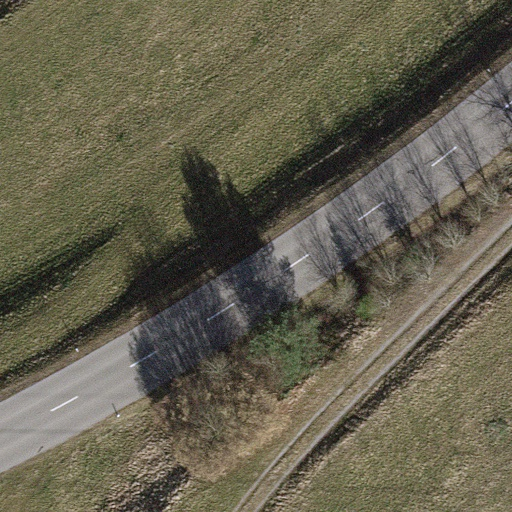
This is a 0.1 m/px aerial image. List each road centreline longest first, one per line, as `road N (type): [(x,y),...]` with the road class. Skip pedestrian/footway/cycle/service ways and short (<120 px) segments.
road 1 (tertiary): [(0,456),(146,371),(438,178),(511,116)]
road 2 (track): [(511,243),(361,401),(269,511)]
